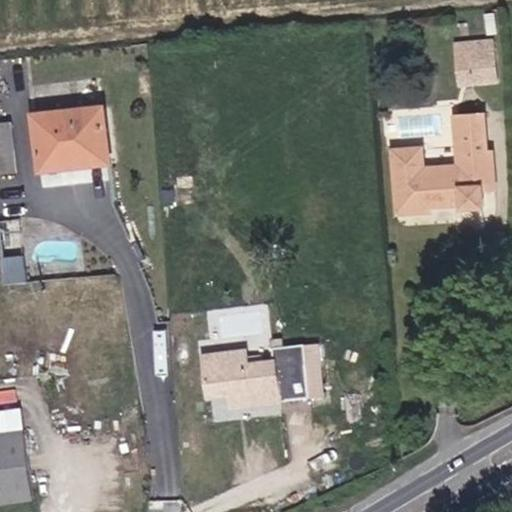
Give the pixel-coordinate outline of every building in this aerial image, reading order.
[(488,81),(463,83),(464,95),(453,96),(454,116),(465,116),(466,122),(490,120),(488,81)] [(464,95),(463,83),(452,83),(453,96),(464,95)] [(25,132),(30,192),(89,188),(86,129),(25,132)] [(19,192),(30,192),(25,132),(16,132),(19,192)] [(469,247),(468,229),(479,228),(477,207),(475,153),(450,154),(453,208),(432,209),(432,215),(409,216),(407,190),(381,192),(384,252),(414,251),(413,244),(448,243),(449,248),(469,247)] [(232,384),(230,368),(188,370),(193,412),(206,412),(210,426),(260,424),(258,384),(232,384)] [(0,509),(16,507),(11,440),(0,441),(0,509)]
